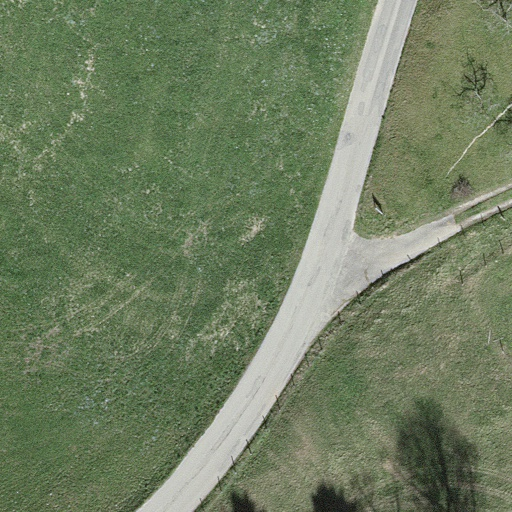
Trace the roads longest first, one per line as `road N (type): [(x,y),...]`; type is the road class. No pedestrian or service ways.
road 1 (unclassified): [(399,0),(318,288),(235,427),(160,511)]
road 2 (track): [(318,288),(511,192)]
